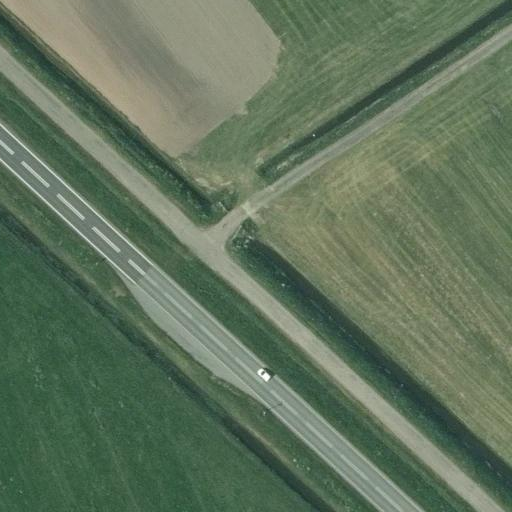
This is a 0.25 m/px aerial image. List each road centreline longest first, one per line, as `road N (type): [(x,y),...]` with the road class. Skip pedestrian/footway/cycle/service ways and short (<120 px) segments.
road 1 (unclassified): [(0,60),(492,511)]
road 2 (trunk): [(400,511),(0,143)]
